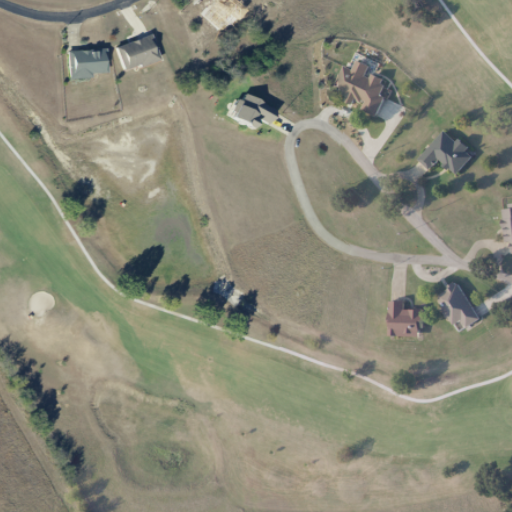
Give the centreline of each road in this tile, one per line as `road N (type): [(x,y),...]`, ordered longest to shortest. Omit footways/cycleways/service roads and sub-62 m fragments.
road 1 (residential): [(511,280),(471,265),(418,220),(343,132),(327,125),(307,126),(296,149),(298,172),(335,239),(396,260),(471,265)]
road 2 (residential): [(125,0),(63,18),(0,1)]
